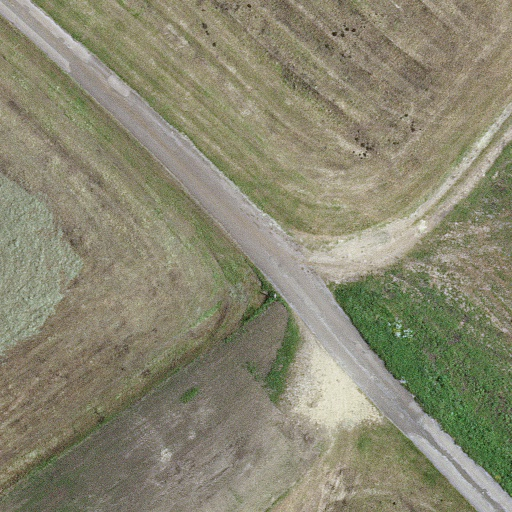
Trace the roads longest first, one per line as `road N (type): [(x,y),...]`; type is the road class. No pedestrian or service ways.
road 1 (track): [(506,511),(360,364),(143,116),(8,0)]
road 2 (track): [(287,277),(391,244),(511,117)]
